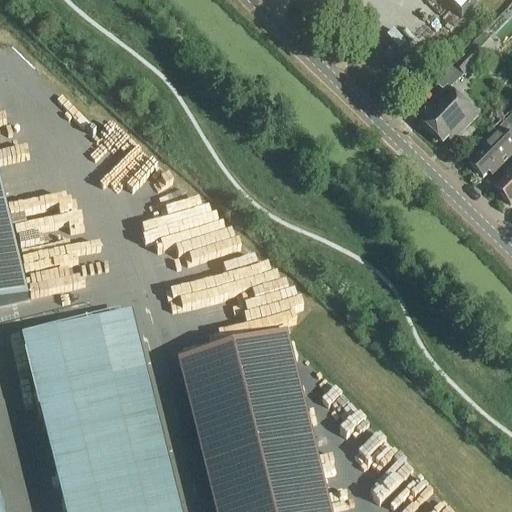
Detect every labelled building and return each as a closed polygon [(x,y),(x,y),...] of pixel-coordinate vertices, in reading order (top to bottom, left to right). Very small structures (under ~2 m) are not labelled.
[(441,0),(462,20),(481,0),(441,0)] [(434,83),(444,94),(421,117),(426,121),(421,127),(442,147),(447,142),(451,146),(476,121),(450,95),(485,61),(473,49),(453,69),(451,66),(434,83)] [(511,118),(483,148),(484,153),(469,168),(482,181),(489,175),(492,178),(511,157),(511,145),(509,142),(511,138),(511,118)] [(510,208),(511,205),(511,175),(495,193),(510,208)] [(0,308),(27,302),(0,189),(0,308)] [(177,511),(129,319),(26,345),(68,511),(177,511)] [(324,511),(284,345),(187,368),(221,511),(324,511)]
